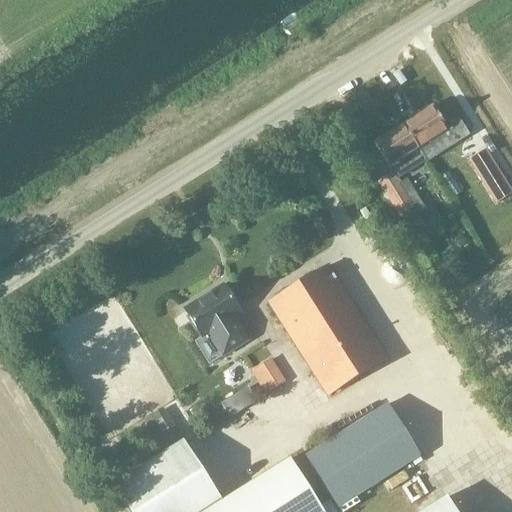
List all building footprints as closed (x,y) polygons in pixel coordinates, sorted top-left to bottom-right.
[(403,126),(417,149),(447,131),(432,108),(403,126)] [(425,162),(417,149),(403,126),(373,145),(391,173),(377,182),(399,218),(414,208),(397,180),(425,162)] [(365,220),(370,217),(364,209),(359,212),(365,220)] [(326,397),(385,360),(327,267),(268,304),(326,397)] [(221,357),(246,341),(233,319),(241,315),(223,286),(184,310),(201,338),(195,343),(208,365),(221,357)] [(247,365),(261,389),(282,377),(267,353),(247,365)] [(337,508),(419,457),(387,405),(305,457),(337,508)] [(289,460),(221,502),(183,442),(114,485),(130,511),(335,511),(329,501),(319,507),(289,460)] [(423,511),(455,511),(446,497),(423,511)]
